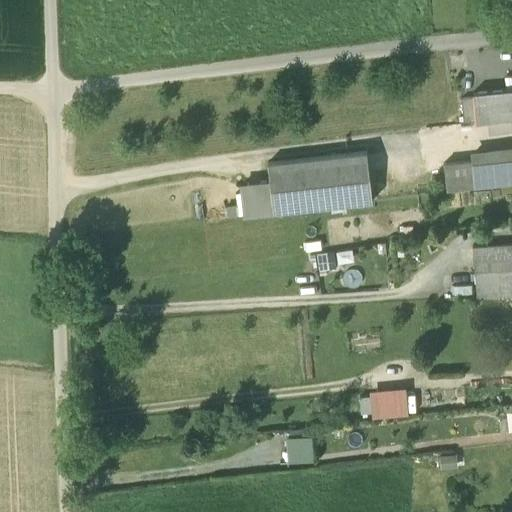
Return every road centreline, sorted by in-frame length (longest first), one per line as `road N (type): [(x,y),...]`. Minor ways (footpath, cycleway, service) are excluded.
road 1 (track): [(511,34),(53,93)]
road 2 (track): [(53,93),(68,511)]
